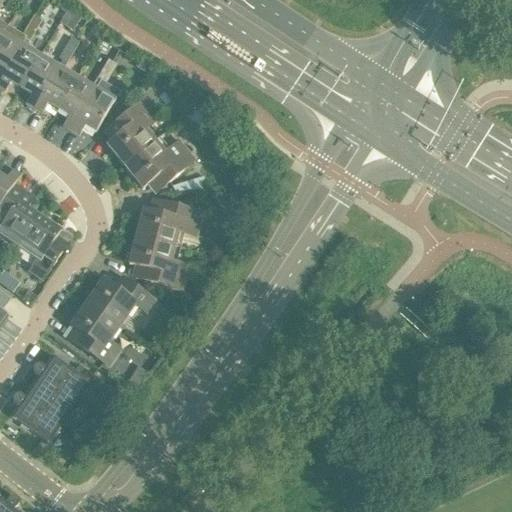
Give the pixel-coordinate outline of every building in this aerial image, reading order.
[(28,27),(36,32),(42,21),(34,16),(28,27)] [(26,48),(36,32),(28,27),(22,37),(25,40),(0,81),(0,89),(5,93),(10,83),(21,89),(40,57),(26,48)] [(18,44),(4,35),(3,35),(0,39),(0,81),(25,40),(22,37),(18,44)] [(65,49),(73,54),(79,43),(71,38),(65,49)] [(63,70),(73,54),(65,49),(58,60),(62,63),(59,68),(34,110),(42,115),(48,105),(58,112),(78,79),(63,70)] [(59,68),(55,65),(40,57),(21,89),(31,95),(26,105),(34,110),(59,68)] [(102,72),(111,76),(117,66),(109,61),(102,72)] [(105,85),(111,76),(102,72),(96,82),(100,84),(99,85),(100,85),(104,88),(105,85)] [(100,84),(96,82),(93,88),(78,79),(58,112),(69,118),(63,128),(71,132),(96,90),(97,90),(100,85),(99,85),(100,84)] [(96,90),(71,132),(80,138),(86,128),(96,134),(115,101),(120,94),(105,85),(104,88),(100,85),(97,90),(96,90)] [(125,169),(156,143),(146,131),(160,119),(145,101),(107,132),(115,141),(107,147),(125,169)] [(158,194),(169,185),(196,163),(180,143),(166,155),(156,143),(125,169),(143,191),(150,185),(158,194)] [(0,208),(15,187),(21,178),(12,172),(6,181),(0,177),(0,208)] [(0,208),(0,236),(19,250),(40,219),(19,204),(26,194),(15,187),(0,208)] [(203,215),(170,206),(156,202),(153,214),(143,212),(136,239),(175,249),(179,235),(197,239),(203,215)] [(40,219),(19,250),(37,262),(29,273),(43,283),(69,245),(59,238),(63,232),(56,227),(55,229),(40,219)] [(171,263),(175,249),(136,239),(129,265),(138,268),(135,279),(183,292),(189,268),(171,263)] [(147,315),(154,304),(122,281),(115,290),(103,282),(87,305),(121,328),(135,307),(147,315)] [(0,309),(3,312),(11,301),(0,292),(0,309)] [(87,305),(65,337),(110,368),(121,352),(109,344),(121,328),(87,305)] [(34,369),(33,371),(34,376),(41,381),(34,391),(70,415),(90,385),(97,390),(102,383),(79,367),(74,375),(54,361),(47,371),(41,367),(36,366),(34,369)] [(49,445),(70,415),(34,391),(27,401),(20,396),(15,397),(12,401),(14,406),(20,411),(14,421),(49,445)] [(10,499),(5,506),(0,502),(0,511),(14,511),(19,507),(19,502),(15,499),(10,499)]
